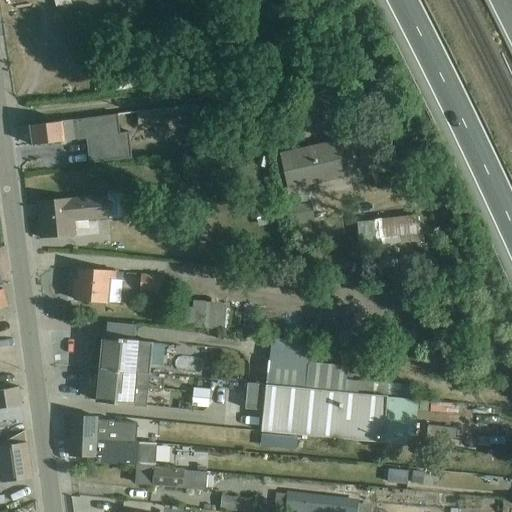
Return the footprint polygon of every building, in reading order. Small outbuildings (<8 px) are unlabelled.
[(161,65),(164,88),(186,90),(175,64),(161,65)] [(146,89),(145,76),(96,81),(96,84),(94,85),(95,94),(146,89)] [(194,105),(137,112),(138,125),(196,118),(194,105)] [(107,116),(30,126),(33,145),(90,138),(92,153),(87,153),(88,164),(114,161),(110,131),(109,131),(107,116)] [(316,217),(312,200),(314,200),(311,185),(345,178),(336,140),(280,153),(287,188),(284,189),(282,190),(286,207),(288,206),(292,223),(316,217)] [(123,194),(38,201),(42,239),(77,235),(76,230),(89,229),(89,221),(125,218),(123,194)] [(280,223),(277,198),(257,202),(259,210),(255,211),(259,227),(275,223),(275,224),(280,223)] [(378,221),(363,222),(365,238),(380,236),(381,246),(420,241),(418,215),(378,219),(378,221)] [(418,278),(418,260),(402,260),(402,270),(392,270),(392,279),(418,278)] [(123,273),(77,270),(76,281),(72,281),(71,295),(75,296),(75,300),(121,302),(123,273)] [(141,274),(140,291),(165,293),(166,276),(141,274)] [(4,289),(0,290),(0,308),(9,307),(4,289)] [(231,303),(193,301),(192,307),(176,306),(174,327),(229,330),(231,303)] [(255,318),(235,316),(234,328),(254,330),(255,318)] [(100,369),(151,374),(151,365),(163,366),(165,345),(103,337),(100,369)] [(269,360),(266,385),(387,396),(389,384),(347,380),(349,367),(308,363),(308,364),(269,360)] [(165,375),(151,374),(100,369),(97,401),(147,406),(148,389),(164,390),(165,375)] [(263,411),(262,431),(415,445),(419,399),(387,396),(266,385),(248,383),(245,409),(263,411)] [(19,387),(0,391),(0,408),(22,405),(19,387)] [(211,389),(193,387),(191,406),(209,407),(211,389)] [(454,417),(454,402),(430,401),(429,416),(454,417)] [(71,437),(136,443),(137,423),(98,420),(98,416),(72,416),(71,437)] [(0,482),(31,478),(25,431),(0,445),(0,482)] [(297,449),(298,437),(262,434),(261,446),(297,449)] [(156,445),(136,443),(71,437),(70,456),(89,457),(88,463),(138,466),(155,467),(156,445)] [(207,472),(155,467),(138,466),(138,468),(137,483),(206,487),(207,472)] [(407,469),(388,467),(387,483),(406,485),(407,469)] [(425,473),(413,471),(411,484),(424,486),(425,473)] [(284,511),(357,511),(359,500),(286,492),(284,511)] [(253,511),(255,499),(222,496),(220,511),(233,511),(253,511)] [(84,511),(108,511),(109,511),(110,500),(85,499),(84,511)]
